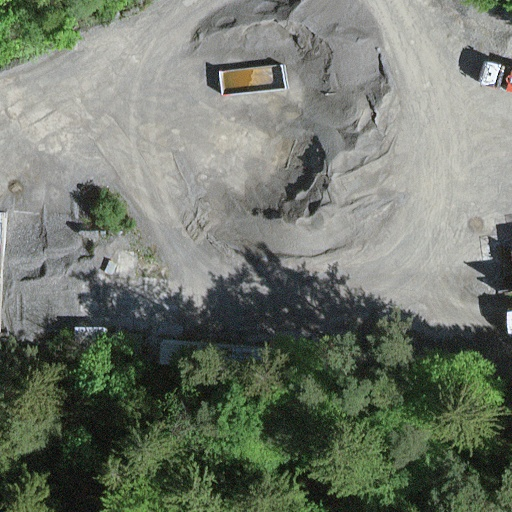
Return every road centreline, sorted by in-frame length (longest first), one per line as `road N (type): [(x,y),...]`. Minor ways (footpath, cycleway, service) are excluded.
road 1 (track): [(203,0),(93,98),(0,124)]
road 2 (track): [(388,0),(421,55),(424,181)]
